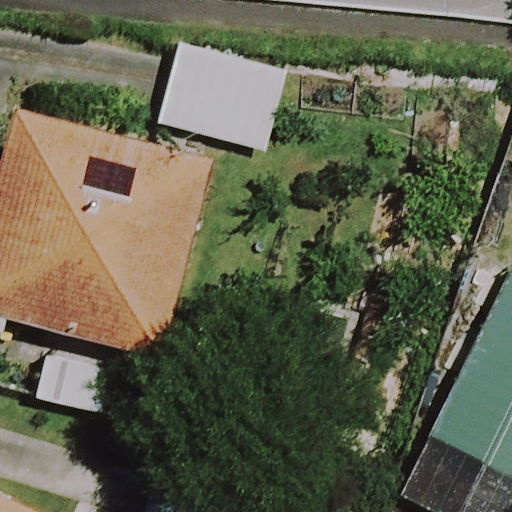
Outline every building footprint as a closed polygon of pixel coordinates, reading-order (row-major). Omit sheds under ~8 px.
[(276,78),(175,55),(158,132),(259,155),(276,78)] [(207,166),(0,112),(0,341),(3,342),(8,325),(42,334),(25,401),(99,420),(116,353),(156,364),(207,166)] [(511,275),(473,257),(418,372),(457,390),(431,445),(511,484),(511,275)] [(321,511),(156,466),(142,511),(321,511)] [(32,511),(0,498),(0,511),(32,511)]
